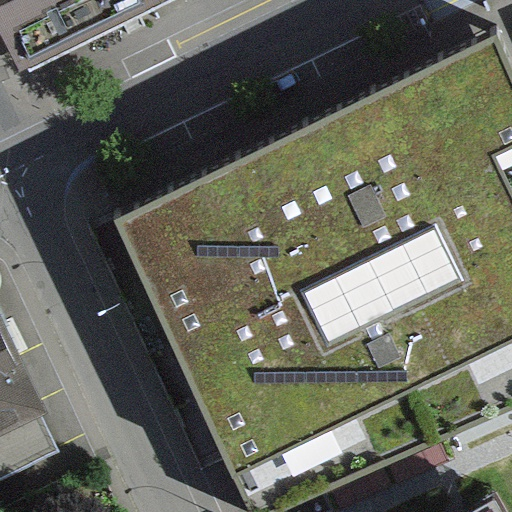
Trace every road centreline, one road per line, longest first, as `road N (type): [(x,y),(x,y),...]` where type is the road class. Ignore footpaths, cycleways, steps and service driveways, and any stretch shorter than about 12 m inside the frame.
road 1 (residential): [(366,0),(5,173)]
road 2 (residential): [(5,173),(166,511)]
